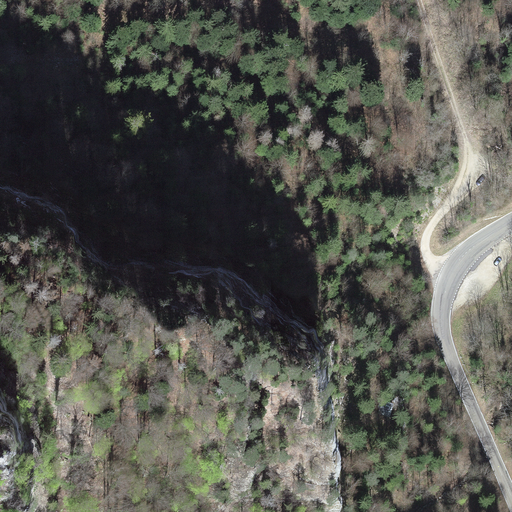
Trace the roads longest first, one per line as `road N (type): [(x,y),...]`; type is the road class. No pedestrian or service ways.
road 1 (secondary): [(511,221),(458,263),(440,318),(511,499)]
road 2 (track): [(418,0),(468,154),(461,184),(427,235),(428,260),(448,280)]
